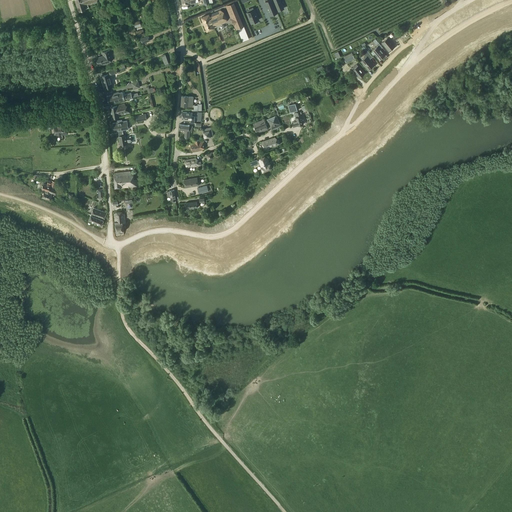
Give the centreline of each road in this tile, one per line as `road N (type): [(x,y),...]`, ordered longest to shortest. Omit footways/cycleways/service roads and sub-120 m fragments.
road 1 (unclassified): [(112,243),(161,229),(222,234),(350,129)]
road 2 (residential): [(112,243),(102,128),(69,0)]
road 3 (residential): [(350,129),(380,69),(401,48),(443,32)]
road 4 (unclassified): [(350,129),(443,32)]
road 5 (residential): [(176,151),(295,128)]
